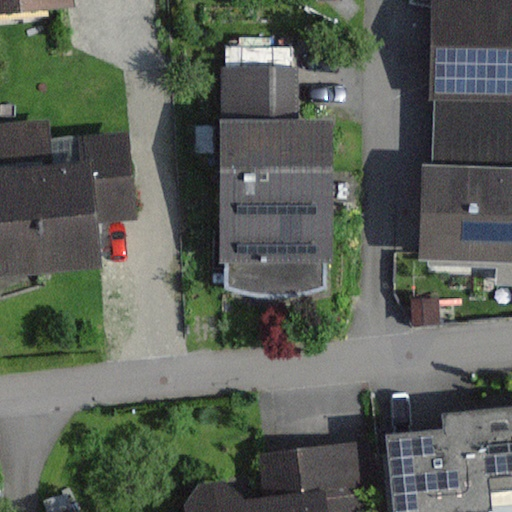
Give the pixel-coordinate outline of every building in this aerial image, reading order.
[(0,0),(0,8),(73,1),(73,0),(0,0)] [(511,0),(443,0),(440,165),(511,166),(511,0)] [(299,294),(332,284),(329,126),(303,126),(302,69),(233,70),(233,127),(231,127),(233,286),(266,295),(299,294)] [(51,122),(0,127),(0,268),(0,272),(99,262),(95,218),(138,213),(130,136),(53,145),(51,122)] [(511,166),(440,165),(427,165),(425,261),(511,263),(511,166)] [(511,408),(450,415),(452,433),(400,439),(407,511),(493,511),(490,476),(511,473),(511,408)] [(184,511),(379,511),(372,445),(271,457),(276,500),(246,504),(230,487),(209,489),(193,510),(185,511),(184,511)]
